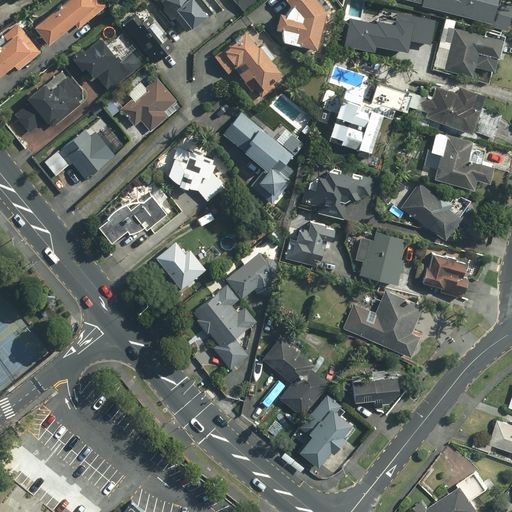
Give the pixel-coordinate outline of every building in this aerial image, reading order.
[(107,3),(104,0),(65,0),(36,24),(51,42),(76,21),(79,26),(107,3)] [(205,0),(159,0),(183,32),(213,11),(205,0)] [(237,0),(246,11),(259,0),(237,0)] [(279,26),(286,29),(287,39),(319,47),(328,8),(321,0),(290,0),(294,4),(289,12),(283,11),(279,26)] [(412,0),(425,3),(424,5),(493,21),(492,25),(510,29),(511,19),(511,3),(500,1),(499,0),(412,0)] [(147,6),(124,23),(155,62),(177,44),(147,6)] [(436,17),(401,10),(398,24),(378,19),(377,22),(350,16),(345,43),(379,50),(380,44),(411,51),(413,39),(431,42),(436,17)] [(10,39),(0,46),(0,75),(16,63),(19,68),(42,50),(20,22),(5,33),(10,39)] [(505,38),(455,26),(446,69),(474,75),(477,65),(496,69),(499,56),(501,56),(505,38)] [(249,27),(215,54),(229,72),(236,66),(259,95),(286,73),(249,27)] [(89,63),(111,89),(144,61),(135,50),(123,60),(102,36),(86,50),(83,47),(74,55),(84,67),(89,63)] [(81,102),(76,96),(82,91),(64,70),(49,83),(47,80),(30,96),(32,98),(16,112),(32,130),(47,116),(50,120),(57,114),(59,116),(65,111),(68,114),(81,102)] [(136,124),(143,118),(152,129),(170,114),(166,109),(178,99),(158,76),(147,85),(150,89),(136,101),(133,98),(122,107),(136,124)] [(413,94),(379,83),(373,102),(363,99),(364,94),(347,89),(332,137),(374,150),(385,113),(394,115),(397,107),(408,110),(413,94)] [(486,92),(461,84),(459,91),(437,85),(428,116),(476,130),(486,92)] [(121,108),(111,96),(102,103),(112,115),(121,108)] [(225,131),(269,167),(253,186),(273,202),(291,180),(279,170),(294,153),(242,110),(225,131)] [(92,134),(87,128),(47,161),(58,173),(73,161),(87,177),(116,153),(97,130),(92,134)] [(447,132),(436,176),(477,186),(479,176),(492,179),(496,162),(471,156),(475,139),(447,132)] [(168,177),(199,187),(207,198),(225,184),(213,168),(217,158),(178,146),(168,177)] [(351,202),(363,197),(364,193),(372,195),(377,177),(313,160),(302,199),(321,205),(320,211),(347,218),(351,202)] [(463,215),(444,202),(446,199),(421,182),(403,209),(447,238),(463,215)] [(148,227),(167,210),(148,186),(100,224),(113,240),(132,225),(132,230),(146,224),(148,227)] [(337,227),(328,224),(328,222),(313,219),(310,229),(302,227),(299,238),(292,236),(287,256),(320,264),(325,244),(323,244),(324,238),(334,240),(337,227)] [(405,257),(401,256),(406,237),(378,230),(376,239),(362,235),(357,257),(365,259),(361,273),(398,283),(405,257)] [(206,267),(191,248),(186,252),(177,240),(157,256),(181,287),(206,267)] [(276,274),(273,272),(278,267),(278,262),(274,257),(269,257),(267,258),(260,251),(228,278),(243,296),(256,287),(259,292),(270,292),(276,274)] [(465,297),(469,275),(464,274),(468,257),(433,251),(427,280),(443,284),(441,292),(465,297)] [(194,311),(220,343),(215,347),(230,367),(249,352),(235,334),(257,317),(229,283),(194,311)] [(377,312),(355,303),(345,327),(413,355),(422,333),(414,330),(425,304),(387,288),(377,312)] [(329,382),(312,368),(316,362),(282,335),(263,358),(292,381),(281,395),(304,414),(329,382)] [(355,399),(375,397),(376,408),(384,407),(384,402),(391,401),(401,390),(400,372),(352,377),(355,399)] [(321,466),(335,449),(336,450),(347,436),(345,434),(355,422),(339,410),(343,404),(328,393),(301,427),(312,435),(300,450),(321,466)] [(511,403),(511,404),(511,419),(501,416),(492,442),(511,448),(511,403)] [(481,506),(464,481),(429,505),(424,498),(409,508),(411,511),(480,511),(481,511),(479,508),(481,506)] [(122,511),(146,511),(130,503),(122,511)]
